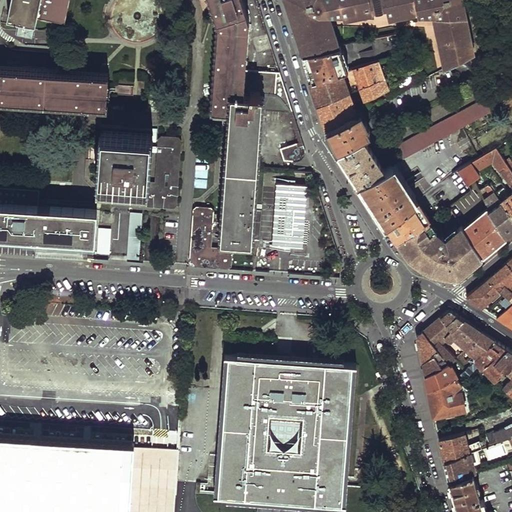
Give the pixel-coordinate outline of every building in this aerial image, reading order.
[(10,0),(8,11),(36,17),(37,12),(63,19),(66,0),(10,0)] [(245,89),(246,68),(249,17),(243,0),(212,0),(219,22),(214,104),(229,105),(230,88),(245,89)] [(286,0),(293,20),(304,51),(339,44),(333,25),(330,25),(327,14),(357,14),(371,11),(371,7),(374,7),(375,10),(382,8),(382,5),(385,5),(387,14),(416,11),(417,14),(433,15),(436,15),(438,26),(435,27),(444,67),(449,65),(471,53),(470,47),(473,46),(466,13),(463,13),(461,7),(464,7),(462,0),(286,0)] [(399,32),(339,44),(304,51),(310,69),(313,80),(342,70),(352,67),(378,59),(405,51),(399,32)] [(378,59),(352,67),(359,88),(386,78),(378,59)] [(0,94),(106,102),(108,73),(0,64),(0,94)] [(444,67),(414,82),(402,89),(374,103),(384,111),(383,117),(386,125),(466,85),(460,72),(457,70),(455,71),(454,75),(449,65),(444,67)] [(261,90),(260,107),(292,110),(280,70),(246,68),(245,89),(261,90)] [(313,93),(317,104),(349,92),(342,70),(313,80),(309,81),(313,93)] [(410,76),(398,82),(402,89),(414,82),(410,76)] [(390,89),(386,78),(359,88),(364,99),(390,89)] [(230,88),(229,105),(228,125),(222,236),(252,238),(256,169),(260,107),(261,90),(245,89),(230,88)] [(357,112),(349,92),(317,104),(321,117),(325,128),(327,127),(357,112)] [(488,96),(396,145),(404,158),(463,126),(495,109),(488,96)] [(357,112),(327,127),(333,140),(339,149),(363,136),(368,133),(366,126),(364,126),(360,110),(357,112)] [(404,158),(383,169),(360,181),(358,182),(378,209),(388,223),(418,199),(451,174),(458,169),(467,164),(471,161),(480,156),(463,126),(404,158)] [(150,132),(102,129),(101,147),(98,180),(147,183),(150,132)] [(363,136),(339,149),(349,165),(360,181),(383,169),(363,136)] [(284,160),(295,161),(300,160),(303,157),(305,152),(306,150),(304,144),(297,146),(296,143),(280,148),(284,160)] [(511,191),(501,200),(511,213),(511,170),(511,169),(506,161),(496,146),(480,156),(471,161),(474,167),(475,169),(492,159),(510,185),(511,183),(511,191)] [(467,164),(458,169),(468,183),(475,178),(468,167),(467,164)] [(481,174),(475,178),(481,189),(487,185),(481,174)] [(0,232),(95,238),(97,206),(40,203),(36,202),(27,202),(28,192),(26,187),(22,183),(17,180),(0,178),(0,232)] [(36,202),(40,203),(41,199),(42,182),(37,181),(17,180),(22,183),(26,187),(28,192),(27,202),(36,202)] [(492,182),(489,184),(498,196),(502,193),(497,184),(494,186),(492,182)] [(307,185),(276,183),(271,245),(302,247),(307,185)] [(487,185),(481,189),(489,205),(506,235),(507,236),(511,231),(511,213),(501,200),(498,196),(489,184),(487,185)] [(387,224),(397,239),(430,218),(418,199),(388,223),(387,224)] [(214,209),(210,206),(197,205),(194,208),(192,251),(195,252),(194,259),(198,263),(204,263),(204,265),(231,267),(233,263),(233,251),(236,250),(234,247),(213,245),(214,209)] [(461,222),(450,205),(444,210),(449,217),(451,216),(457,224),(461,222)] [(489,205),(463,225),(483,255),(495,245),(506,235),(489,205)] [(140,255),(140,211),(128,211),(128,255),(140,255)] [(439,213),(431,219),(433,222),(441,217),(439,213)] [(461,222),(457,224),(461,232),(449,244),(454,249),(447,255),(421,225),(397,240),(408,256),(422,266),(434,271),(446,275),(457,277),(470,266),(483,255),(463,225),(461,222)] [(491,312),(497,315),(511,302),(511,290),(507,285),(511,280),(511,268),(507,262),(498,270),(488,278),(504,290),(485,308),(491,312)] [(467,296),(485,308),(504,290),(488,278),(479,286),(467,296)] [(509,323),(511,324),(511,302),(497,315),(509,323)] [(445,314),(442,316),(453,330),(465,319),(459,314),(450,309),(448,311),(445,314)] [(442,316),(426,329),(440,351),(443,356),(446,361),(448,364),(457,359),(461,356),(466,352),(465,350),(461,353),(460,351),(456,355),(456,358),(442,339),(453,330),(442,316)] [(473,324),(465,319),(453,330),(468,351),(470,349),(476,343),(483,331),(473,324)] [(421,349),(423,361),(440,351),(426,329),(418,336),(419,339),(421,349)] [(488,334),(483,331),(476,343),(470,349),(477,357),(496,339),(488,334)] [(502,343),(496,339),(477,357),(474,359),(465,368),(460,373),(464,377),(479,363),(497,379),(502,374),(503,375),(505,372),(499,367),(494,362),(508,347),(502,343)] [(511,349),(508,347),(494,362),(499,367),(503,364),(508,369),(511,365),(511,349)] [(424,365),(426,373),(441,364),(438,360),(443,356),(440,351),(423,361),(424,365)] [(461,356),(457,359),(465,368),(474,359),(472,356),(466,361),(461,356)] [(292,501),(302,501),(346,504),(354,366),(317,363),(228,358),(225,410),(220,496),(263,499),(272,499),(292,501)] [(427,379),(429,388),(456,375),(454,372),(450,374),(446,366),(448,364),(446,361),(441,364),(426,373),(427,379)] [(511,365),(508,369),(510,371),(505,376),(503,375),(502,374),(497,379),(498,380),(508,390),(511,385),(511,365)] [(433,406),(435,414),(466,407),(464,398),(462,399),(460,391),(466,387),(456,375),(429,388),(433,406)] [(199,402),(200,388),(185,387),(184,401),(199,402)] [(187,408),(186,414),(199,416),(200,410),(187,408)] [(184,416),(184,432),(196,433),(197,417),(184,416)] [(511,425),(507,429),(507,428),(496,433),(495,430),(488,433),(491,444),(510,436),(511,434),(511,425)] [(129,511),(130,511),(135,441),(91,438),(36,434),(0,431),(0,511),(129,511)] [(441,441),(445,461),(482,448),(479,442),(473,444),(474,447),(470,448),(466,432),(440,438),(441,441)] [(482,448),(445,461),(447,469),(450,479),(474,472),(469,456),(482,450),(482,448)] [(459,511),(484,511),(482,505),(486,504),(485,499),(482,500),(474,472),(450,479),(453,491),(459,511)] [(272,499),(263,499),(261,511),(301,511),(302,501),(292,501),(272,499)]
